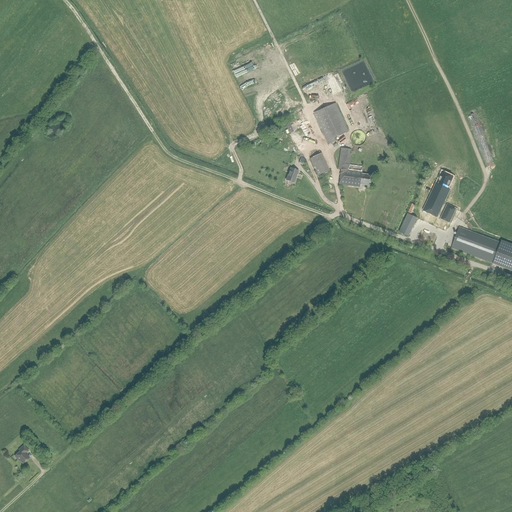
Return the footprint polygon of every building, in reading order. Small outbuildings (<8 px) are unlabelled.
[(313,81),(316,94),(322,93),(319,80),(313,81)] [(337,142),(335,137),(348,132),(335,103),(314,113),(328,145),(337,142)] [(339,185),(360,187),(360,185),(370,186),(371,175),(361,174),(362,166),(349,165),(351,149),(340,148),(338,169),(341,169),(339,185)] [(318,177),(329,172),(321,153),(310,158),(318,177)] [(293,183),(298,171),(290,168),(286,180),(293,183)] [(450,190),(447,189),(453,177),(442,172),(437,184),(435,183),(423,210),(437,217),(450,190)] [(447,205),(440,219),(449,223),(456,209),(447,205)] [(408,236),(417,218),(408,213),(399,232),(408,236)] [(501,243),(492,240),(459,227),(451,248),(493,264),(501,243)] [(27,459),(29,458),(25,453),(28,451),(24,445),(19,450),(20,451),(14,456),(19,461),(20,461),(23,464),(24,462),(25,462),(28,460),(27,459)]
